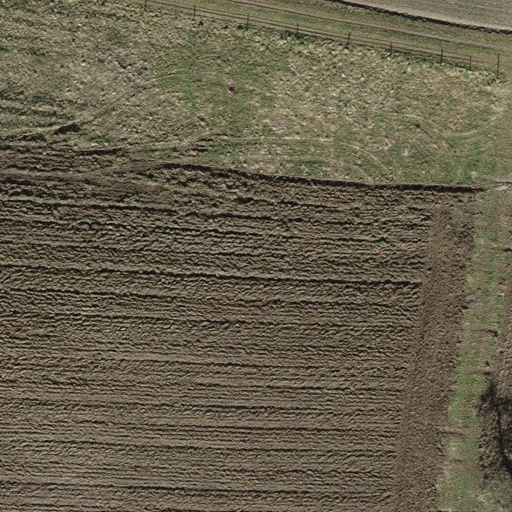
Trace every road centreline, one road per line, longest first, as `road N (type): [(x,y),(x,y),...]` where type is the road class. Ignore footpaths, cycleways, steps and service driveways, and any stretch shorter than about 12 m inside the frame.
road 1 (track): [(511,127),(450,511)]
road 2 (track): [(203,0),(511,56)]
